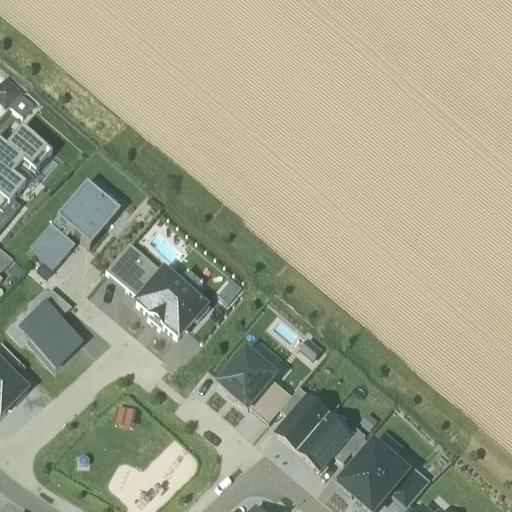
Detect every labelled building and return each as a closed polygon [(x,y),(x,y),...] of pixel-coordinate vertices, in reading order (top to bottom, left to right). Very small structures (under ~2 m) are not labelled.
[(4,95),(0,98),(0,120),(6,126),(21,111),(4,95)] [(0,233),(6,238),(16,225),(9,219),(21,206),(9,194),(19,183),(26,190),(43,170),(17,148),(2,166),(0,164),(0,233)] [(85,269),(116,233),(83,205),(52,240),(67,253),(85,269)] [(62,259),(67,253),(52,240),(47,247),(62,259)] [(62,259),(47,247),(25,272),(49,292),(71,267),(62,259)] [(102,292),(136,321),(158,293),(125,265),(102,292)] [(0,288),(10,279),(0,270),(0,288)] [(172,304),(158,293),(136,321),(133,326),(146,337),(143,340),(155,351),(158,347),(173,359),(190,340),(192,342),(205,327),(202,325),(189,314),(198,302),(183,291),(174,302),(172,304)] [(41,327),(54,341),(67,328),(46,311),(34,321),(41,327)] [(17,349),(52,387),(76,365),(54,341),(41,327),(17,349)] [(0,390),(10,400),(21,389),(0,367),(0,390)] [(250,430),(251,429),(275,401),(278,398),(249,372),(220,405),(250,430)] [(0,431),(10,422),(12,424),(23,414),(10,400),(0,390),(0,431)] [(282,432),(294,418),(275,401),(251,429),(271,446),(282,432)] [(292,441),(310,421),(312,419),(302,410),(294,418),(282,432),(292,441)] [(300,474),(331,438),(310,421),(292,441),(280,456),(300,474)] [(331,438),(300,474),(322,492),(335,477),(352,458),(331,438)] [(358,451),(352,458),(335,477),(344,485),(367,458),(358,451)] [(376,466),(341,506),(347,511),(393,511),(409,495),(376,466)] [(409,495),(393,511),(425,511),(433,504),(415,488),(409,495)]
